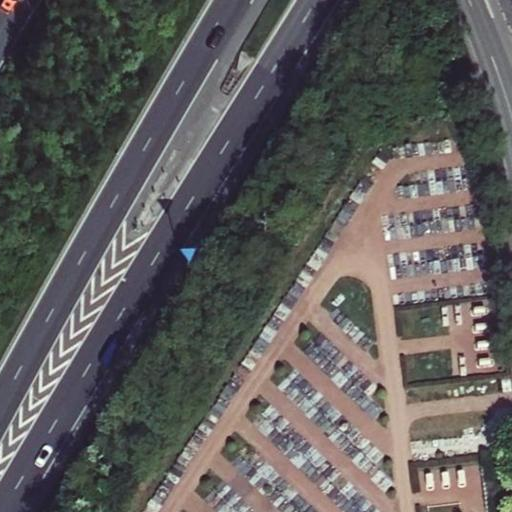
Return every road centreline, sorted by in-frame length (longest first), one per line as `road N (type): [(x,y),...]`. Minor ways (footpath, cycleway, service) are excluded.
road 1 (motorway): [(3,511),(320,0)]
road 2 (motorway): [(0,410),(235,0)]
road 3 (tertiary): [(511,121),(471,7)]
